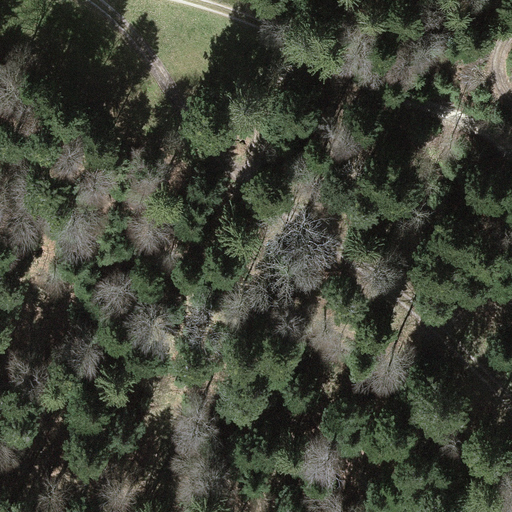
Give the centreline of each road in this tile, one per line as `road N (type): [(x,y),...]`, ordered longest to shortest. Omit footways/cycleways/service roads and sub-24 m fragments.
road 1 (track): [(94,0),(128,31),(244,184),(398,297),(511,405)]
road 2 (track): [(511,153),(458,117),(194,0)]
